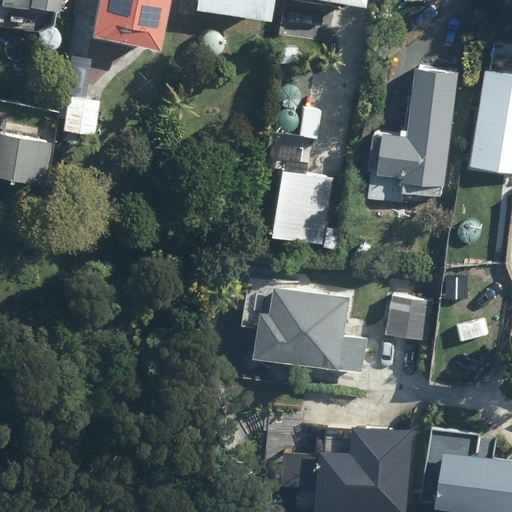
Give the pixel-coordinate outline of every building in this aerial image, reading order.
[(0,0),(58,9),(59,0),(0,0)] [(97,0),(91,31),(158,44),(166,0),(97,0)] [(194,0),(194,7),(270,16),(272,0),(194,0)] [(337,49),(336,52),(337,55),(337,57),(339,60),(340,62),(342,64),(344,66),(347,67),(350,68),(353,68),(355,68),(358,67),(361,66),(363,64),(365,62),(367,60),(368,58),(368,55),(369,52),(369,49),(368,46),(367,44),(365,42),(363,40),(361,38),(358,37),(356,36),(353,36),(350,36),(347,37),(345,38),(342,39),(340,41),(339,44),(337,46),(337,49)] [(446,183),(449,183),(462,69),(423,65),(415,133),(379,129),(371,197),(404,201),(405,189),(445,194),(446,183)] [(511,72),(485,69),(474,164),(511,168),(511,72)] [(351,74),(349,94),(365,96),(367,75),(351,74)] [(68,94),(63,127),(92,133),(98,99),(68,94)] [(49,140),(0,131),(0,175),(42,183),(49,140)] [(217,143),(210,168),(231,174),(238,149),(217,143)] [(365,372),(371,334),(348,331),(354,295),(279,284),(275,309),(264,307),(256,355),(365,372)] [(398,294),(391,334),(430,341),(438,301),(398,294)] [(324,443),(320,504),(415,509),(419,425),(362,422),(361,445),(324,443)] [(511,511),(511,456),(447,445),(438,501),(505,511),(511,511)]
